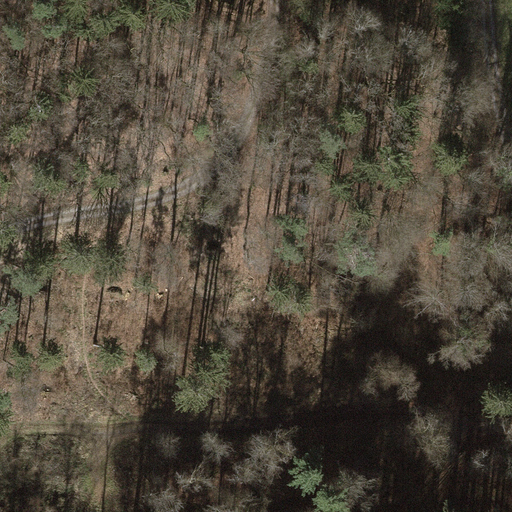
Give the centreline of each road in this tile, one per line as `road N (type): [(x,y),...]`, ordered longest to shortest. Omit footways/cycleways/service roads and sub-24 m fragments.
road 1 (track): [(0,432),(138,429),(376,406),(479,426),(511,420)]
road 2 (track): [(272,0),(258,104),(230,155),(190,185),(0,233)]
road 3 (track): [(511,184),(483,0)]
